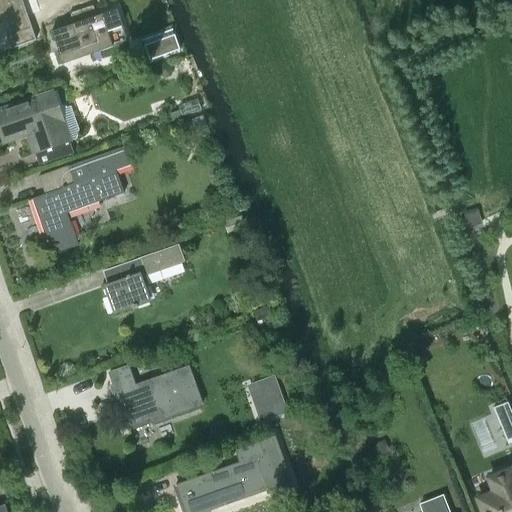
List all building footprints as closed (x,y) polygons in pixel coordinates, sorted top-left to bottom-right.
[(10,49),(35,41),(20,0),(0,0),(0,25),(7,23),(10,32),(5,34),(10,49)] [(70,14),(74,25),(96,17),(92,6),(70,14)] [(61,65),(127,42),(116,10),(96,17),(74,25),(50,33),(61,65)] [(150,63),(181,53),(180,50),(181,50),(173,29),(142,40),(149,61),(150,63)] [(39,166),(73,154),(69,141),(52,92),(0,110),(0,134),(3,143),(27,134),(34,153),(39,166)] [(48,194),(32,199),(51,255),(78,246),(67,213),(124,194),(123,193),(115,171),(132,165),(125,147),(68,167),(68,166),(42,176),(48,194)] [(469,227),(481,223),(477,212),(464,216),(469,227)] [(140,276),(182,261),(177,246),(111,270),(115,283),(105,287),(115,316),(137,308),(136,306),(149,301),(140,276)] [(174,357),(122,376),(126,387),(124,388),(135,419),(171,406),(177,423),(214,410),(198,364),(179,371),(178,369),(181,368),(179,361),(176,362),(174,357)] [(282,399),(255,409),(260,422),(287,412),(282,399)] [(511,414),(507,403),(493,408),(508,443),(511,441),(511,414)] [(183,511),(208,511),(208,510),(266,489),(268,493),(290,485),(274,438),(236,451),(240,464),(174,487),(183,511)] [(383,441),(373,445),(374,446),(378,455),(387,451),(384,442),(383,441)] [(494,493),(477,499),(482,511),(511,511),(511,472),(511,470),(488,479),(494,493)] [(448,511),(442,496),(420,505),(422,511),(448,511)]
